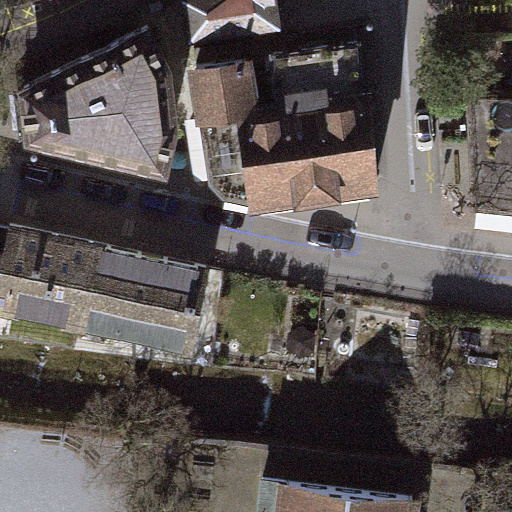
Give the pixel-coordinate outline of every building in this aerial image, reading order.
[(270,0),(175,0),(181,47),(274,34),(270,0)] [(143,13),(0,76),(0,95),(5,134),(147,166),(168,121),(165,58),(143,13)] [(236,53),(179,61),(196,177),(225,206),(366,190),(358,34),(257,49),(260,96),(241,98),(236,53)] [(0,320),(63,333),(80,243),(0,225),(0,320)] [(201,270),(80,243),(63,333),(187,357),(201,270)] [(415,511),(417,494),(271,482),(268,511),(415,511)]
